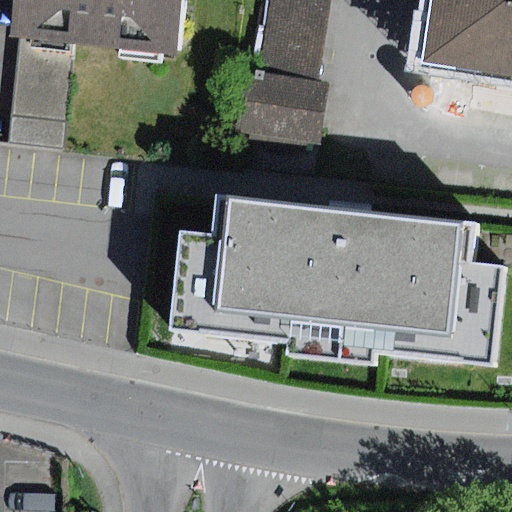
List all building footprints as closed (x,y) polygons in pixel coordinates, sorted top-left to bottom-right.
[(187,0),(19,0),(16,37),(21,37),(75,43),(182,54),(187,0)] [(274,0),(263,74),(321,82),(333,0),(274,0)] [(511,75),(511,0),(435,0),(426,63),(511,75)] [(75,43),(21,37),(8,142),(62,149),(75,43)] [(262,80),(244,77),(236,129),(322,141),(330,84),(321,82),(263,74),(262,80)] [(380,353),(493,366),(504,270),(471,266),(475,229),(351,215),(224,201),(219,242),(182,238),(172,331),(289,343),(288,358),(379,368),(380,353)]
